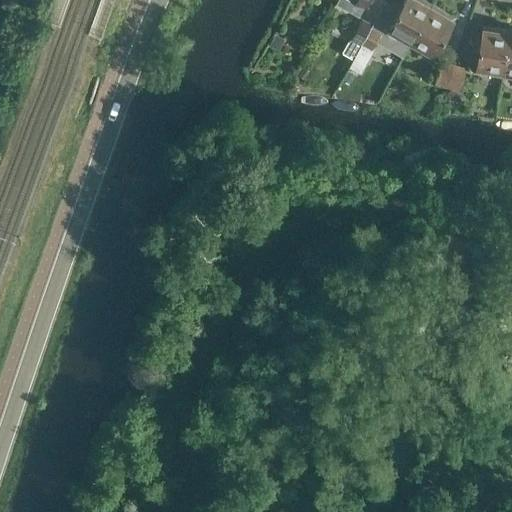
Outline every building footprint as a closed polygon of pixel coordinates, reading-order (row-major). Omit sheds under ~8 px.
[(356,0),(352,8),(363,15),(372,0),(371,0),(356,0)] [(359,45),(360,45),(371,51),(376,41),(402,56),(411,40),(431,4),(423,0),(416,0),(403,0),(395,15),(381,7),(372,23),(359,45)] [(431,4),(411,40),(424,48),(421,53),(430,59),(452,20),(442,15),(444,12),(431,4)] [(352,58),(360,45),(359,45),(372,23),(361,17),(341,52),(352,58)] [(488,67),(502,69),(509,28),(494,25),(494,30),(483,28),(475,71),(487,73),(488,67)] [(511,28),(509,28),(502,69),(511,71),(511,28)] [(434,83),(447,87),(454,64),(442,60),(434,83)] [(454,64),(447,87),(458,91),(466,67),(454,64)]
